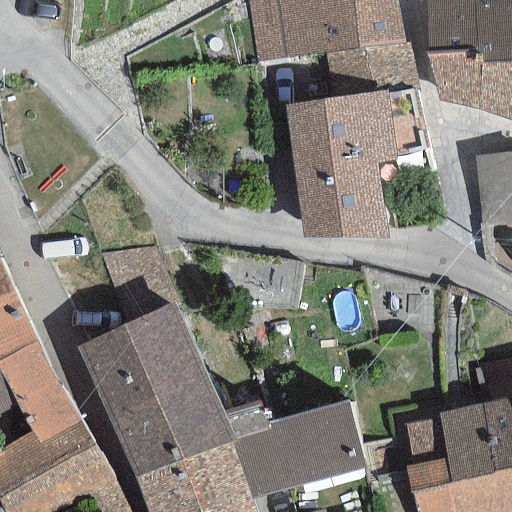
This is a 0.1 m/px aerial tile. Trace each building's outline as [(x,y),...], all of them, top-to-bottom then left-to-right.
[(247,0),(252,61),(324,53),(404,44),(396,0),(247,0)] [(487,0),(424,0),(426,54),(436,100),(511,122),(511,1),(488,2),(487,0)] [(404,44),(324,53),(330,97),(387,89),(387,93),(411,91),(419,90),(409,42),(404,44)] [(411,91),(387,93),(387,89),(330,97),(283,106),(301,238),(388,237),(375,165),(396,161),(395,156),(424,151),(411,91)] [(511,153),(472,157),(480,227),(511,225),(511,153)] [(164,251),(110,272),(130,325),(185,303),(164,251)] [(0,360),(38,341),(0,263),(0,360)] [(196,303),(91,347),(151,479),(164,511),(279,511),(253,443),(263,440),(196,303)] [(129,511),(38,341),(0,360),(0,380),(14,403),(32,432),(0,449),(0,454),(2,457),(0,457),(0,499),(6,511),(55,511),(89,496),(98,511),(129,511)] [(0,380),(0,411),(14,403),(0,380)] [(511,511),(511,397),(438,412),(439,419),(402,425),(413,466),(404,467),(414,511),(511,511)]
